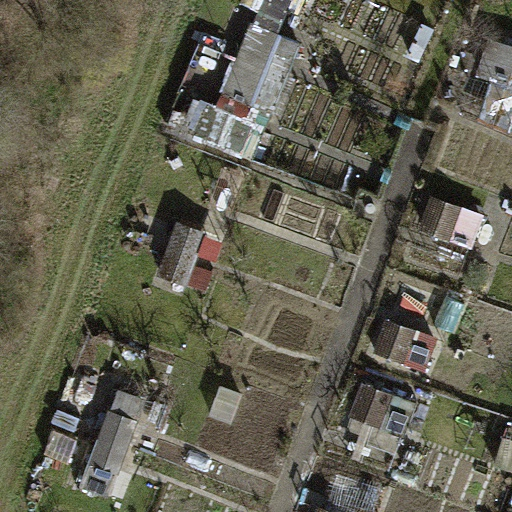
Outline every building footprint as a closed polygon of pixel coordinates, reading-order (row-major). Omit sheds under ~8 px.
[(293,0),(264,0),(219,90),(224,92),(218,104),(208,99),(205,104),(197,99),(191,112),(177,105),(166,129),(198,144),(202,136),(243,156),(260,121),(250,117),(255,107),(272,115),(308,44),(279,30),(293,0)] [(511,96),(511,41),(493,35),(479,72),(511,83),(508,95),(511,96)] [(412,243),(464,265),(486,211),(435,189),(412,243)] [(158,271),(213,291),(233,238),(178,218),(158,271)] [(376,348),(427,366),(438,333),(387,316),(376,348)] [(177,410),(192,415),(206,372),(191,367),(177,410)] [(407,436),(420,398),(365,379),(354,412),(381,422),(380,426),(407,436)] [(84,482),(111,493),(148,398),(121,388),(84,482)] [(350,511),(320,502),(316,511),(350,511)]
